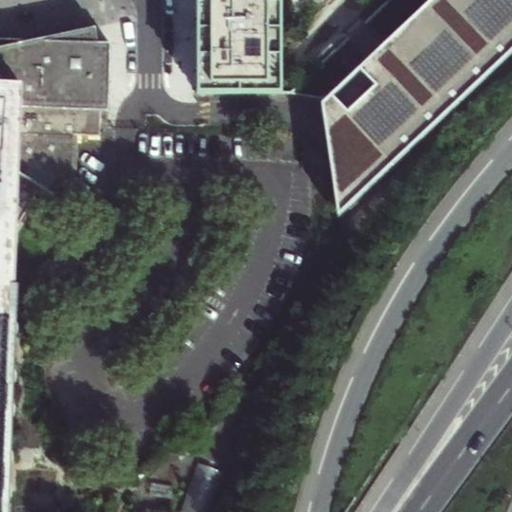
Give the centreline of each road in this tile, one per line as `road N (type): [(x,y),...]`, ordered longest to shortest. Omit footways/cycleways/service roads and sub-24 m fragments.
road 1 (trunk): [(511,153),(470,201),(386,330),(351,405),(319,511)]
road 2 (motorway): [(511,313),(380,511)]
road 3 (motorway): [(511,387),(420,511)]
